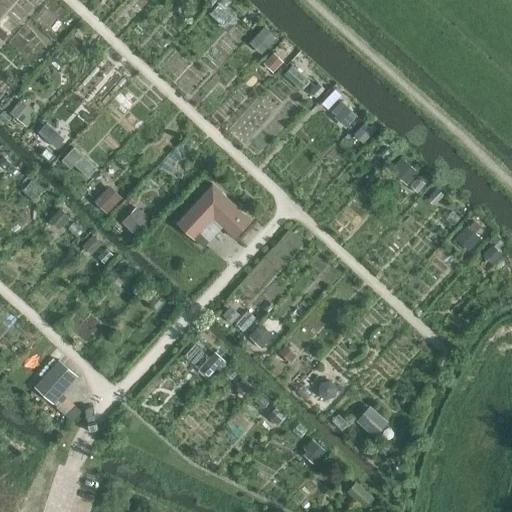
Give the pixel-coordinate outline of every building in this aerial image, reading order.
[(263,51),(277,37),(265,25),(251,40),(263,51)] [(334,88),(322,101),(347,126),(359,113),(334,88)] [(350,125),(367,137),(375,125),(359,114),(350,125)] [(408,182),(420,170),(403,155),(392,167),(408,182)] [(111,183),(95,198),(108,211),(123,196),(111,183)] [(212,183),(176,221),(204,248),(223,226),(233,236),(250,218),(212,183)] [(136,203),(122,222),(138,234),(152,215),(136,203)] [(480,238),(466,225),(455,238),(469,250),(480,238)] [(34,386),(52,402),(76,375),(58,359),(34,386)] [(371,403),(357,418),(376,434),(389,419),(371,403)] [(316,459),(324,446),(312,438),(304,451),(316,459)]
